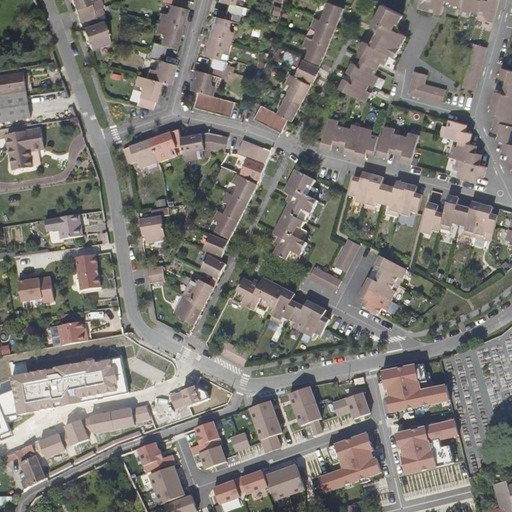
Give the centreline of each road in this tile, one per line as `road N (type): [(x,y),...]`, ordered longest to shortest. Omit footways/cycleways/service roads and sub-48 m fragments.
road 1 (residential): [(172,115),(508,205)]
road 2 (residential): [(98,141),(135,324),(192,362)]
road 3 (residential): [(180,439),(192,474),(208,481),(379,422)]
road 4 (residential): [(192,362),(181,382),(0,445)]
road 5 (residential): [(192,362),(240,386),(366,364)]
road 6 (residential): [(47,0),(98,141)]
road 7 (residential): [(144,444),(30,495),(18,511)]
road 8 (residential): [(475,118),(508,0)]
